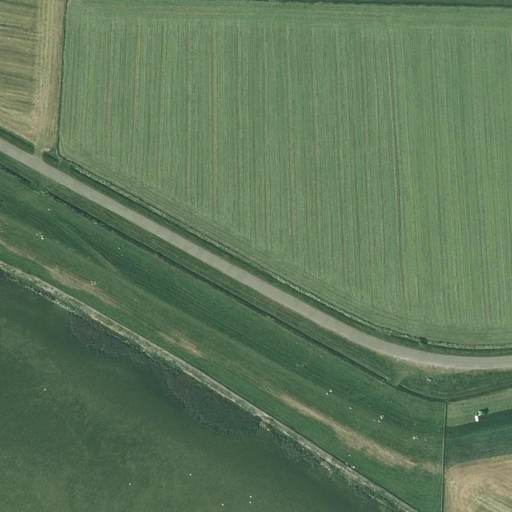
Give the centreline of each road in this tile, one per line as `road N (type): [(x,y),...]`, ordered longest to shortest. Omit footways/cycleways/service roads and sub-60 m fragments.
road 1 (tertiary): [(0,144),(379,346),(445,361),(511,361)]
road 2 (track): [(47,170),(30,202),(119,281)]
